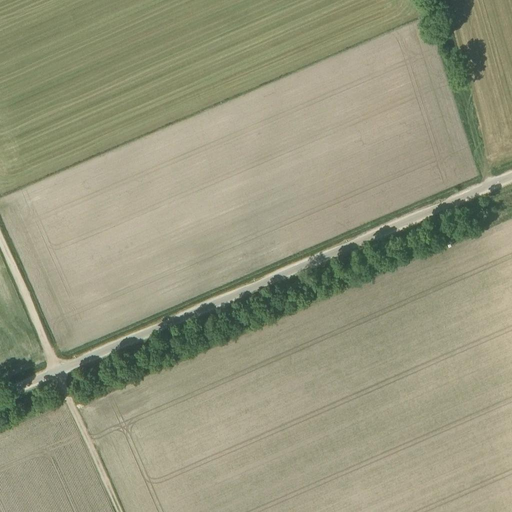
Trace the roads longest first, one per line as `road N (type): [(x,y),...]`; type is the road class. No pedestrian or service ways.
road 1 (unclassified): [(0,399),(511,176)]
road 2 (track): [(431,0),(491,185)]
road 3 (track): [(117,511),(56,375)]
road 4 (track): [(0,241),(56,375)]
